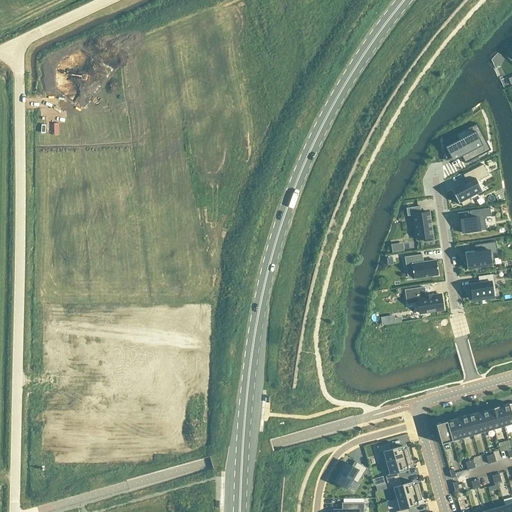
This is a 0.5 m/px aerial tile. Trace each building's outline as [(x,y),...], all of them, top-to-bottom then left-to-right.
[(71,94),(91,64),(89,63),(80,57),(65,62),(59,71),(60,86),(70,93),(71,94)] [(459,140),(456,134),(442,142),(445,161),(451,158),(460,153),(461,156),(465,163),(479,156),(476,149),(483,146),(475,131),(459,140)] [(488,175),(483,164),(463,175),(467,182),(452,190),(459,203),(461,203),(462,206),(471,202),(469,198),(482,191),(477,181),(488,175)] [(417,240),(433,238),(429,212),(421,213),(420,206),(406,208),(407,216),(413,215),(417,240)] [(469,211),(470,218),(460,219),(462,233),(486,230),(484,217),(491,216),(489,208),(469,211)] [(465,253),(467,269),(491,265),(491,261),(494,261),(493,254),(497,253),(495,242),(474,245),(475,252),(465,253)] [(411,265),(413,279),(438,275),(436,260),(423,262),(422,254),(404,257),(405,265),(411,265)] [(479,283),(470,285),(472,299),(496,296),(493,274),(478,276),(479,283)] [(424,287),(405,290),(407,303),(417,302),(419,313),(443,310),(442,306),(443,306),(442,298),(441,298),(441,295),(431,296),(431,294),(430,295),(426,296),(426,295),(425,295),(424,287)] [(487,311),(488,318),(472,321),(474,334),(497,331),(496,322),(502,321),(500,309),(487,311)] [(442,326),(410,331),(413,348),(433,345),(434,350),(443,348),(442,344),(445,343),(442,326)] [(511,423),(511,403),(509,404),(498,407),(504,426),(511,423)] [(504,426),(498,407),(488,409),(494,429),(504,426)] [(494,429),(488,409),(478,412),(483,432),(494,429)] [(483,432),(478,412),(467,415),(473,435),(483,432)] [(473,435),(467,415),(457,418),(462,438),(473,435)] [(462,438),(457,418),(446,421),(452,441),(462,438)] [(452,441),(446,421),(436,424),(441,444),(452,441)] [(381,452),(384,464),(409,456),(407,448),(403,450),(402,446),(391,449),(389,442),(377,446),(378,452),(381,452)] [(412,464),(409,456),(384,464),(387,475),(385,476),(387,482),(399,478),(398,473),(409,470),(407,465),(412,464)] [(367,468),(356,462),(353,467),(346,462),(334,482),(347,489),(352,480),(357,483),(367,468)] [(412,481),(401,484),(399,478),(387,482),(388,488),(391,487),(394,500),(397,499),(396,499),(419,492),(417,484),(413,485),(412,481)] [(422,500),(419,492),(396,499),(397,499),(400,510),(395,511),(408,511),(408,508),(419,505),(417,501),(422,500)] [(363,511),(363,503),(342,503),(342,510),(333,510),(333,511),(363,511)]
